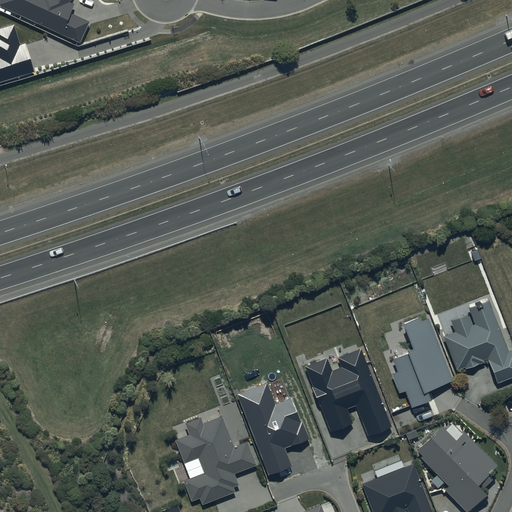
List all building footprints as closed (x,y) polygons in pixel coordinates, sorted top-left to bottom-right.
[(1,0),(0,2),(0,5),(80,41),(89,22),(70,13),(75,4),(70,2),(70,0),(1,0)] [(0,81),(34,72),(26,44),(20,45),(14,25),(0,29),(0,81)] [(441,336),(455,371),(464,368),(465,369),(483,362),(482,359),(487,358),(496,382),(511,376),(511,350),(507,352),(487,300),(468,308),(474,324),(470,325),(466,313),(449,320),(453,331),(441,336)] [(410,407),(427,400),(424,392),(452,381),(428,318),(421,320),(420,317),(401,324),(411,349),(395,355),(396,357),(391,359),(396,371),(390,374),(398,393),(404,391),(410,407)] [(319,403),(330,429),(352,421),(346,407),(355,403),(367,433),(390,424),(360,346),(336,355),(340,364),(331,368),(326,355),(304,364),(312,385),(311,385),(318,403),(319,403)] [(268,382),(237,394),(269,475),(291,466),(284,449),(309,439),(293,396),(276,403),(268,382)] [(198,495),(201,501),(234,489),(232,484),(237,482),(233,470),(255,462),(246,438),(233,443),(221,412),(201,420),(199,414),(184,420),(188,431),(173,436),(188,475),(182,477),(190,498),(198,495)] [(444,486),(466,508),(485,488),(482,485),(492,475),(487,470),(497,461),(463,427),(454,436),(440,422),(416,445),(421,451),(419,453),(448,482),(444,486)] [(360,480),(372,511),(387,511),(390,511),(389,511),(397,511),(405,509),(403,506),(406,505),(408,511),(433,511),(413,460),(360,480)] [(324,511),(320,501),(303,508),(304,511),(324,511)]
